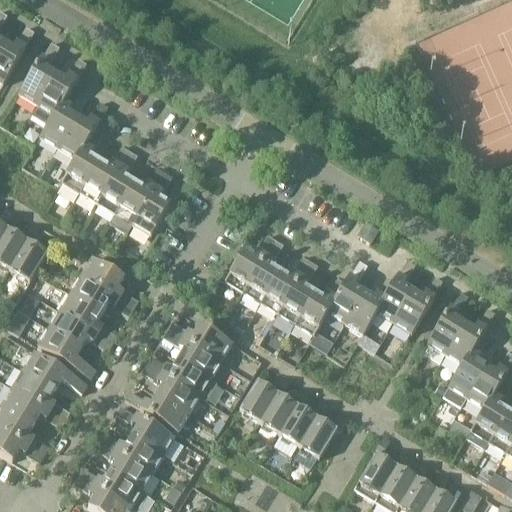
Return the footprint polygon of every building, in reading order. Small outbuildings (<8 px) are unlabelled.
[(0,51),(0,88),(2,90),(25,52),(24,51),(34,36),(26,31),(16,46),(15,47),(16,47),(13,52),(3,47),(0,51)] [(41,61),(18,99),(36,110),(55,79),(46,73),(49,68),(50,67),(59,52),(51,47),(42,62),(41,61)] [(36,110),(53,120),(54,121),(72,90),(73,91),(78,84),(77,83),(86,68),(78,63),(69,78),(68,78),(68,79),(65,84),(55,79),(36,110)] [(54,121),(53,120),(39,142),(57,154),(77,122),(67,116),(70,111),(71,110),(80,95),(73,91),(72,90),(54,121)] [(57,154),(75,164),(75,165),(95,134),(99,127),(98,127),(107,111),(99,107),(90,122),(89,123),(86,128),(77,122),(57,154)] [(75,165),(75,164),(61,186),(79,198),(99,166),(89,160),(92,155),(93,155),(93,154),(102,139),(95,134),(75,165)] [(99,166),(79,198),(97,208),(129,156),(121,151),(112,166),(111,167),(108,172),(99,166)] [(97,208),(114,219),(134,187),(124,181),(127,176),(128,177),(128,176),(128,175),(137,160),(129,156),(97,208)] [(134,187),(114,219),(132,230),(164,177),(156,172),(147,187),(146,187),(146,188),(143,193),(134,187)] [(164,177),(132,230),(150,241),(170,209),(169,208),(168,208),(159,203),(163,198),(162,198),(163,197),(172,182),(164,177)] [(0,244),(0,269),(9,274),(27,245),(23,242),(11,235),(20,219),(13,215),(4,231),(7,233),(0,244)] [(33,227),(23,242),(27,245),(9,274),(29,287),(47,257),(30,247),(40,231),(33,227)] [(366,227),(358,241),(358,242),(359,241),(369,247),(368,248),(369,248),(377,234),(366,227)] [(224,286),(243,297),(275,245),(267,240),(258,255),(257,255),(257,256),(254,261),(245,255),(244,254),(224,286)] [(243,297),(260,308),(279,276),(270,271),(273,265),(273,266),(274,265),(283,249),(275,245),(243,297)] [(260,308),(277,319),(310,266),(302,261),(292,276),(291,277),(292,277),(289,282),(279,276),(260,308)] [(124,282),(92,263),(80,281),(133,314),(138,306),(123,296),(122,295),(122,296),(117,293),(123,283),(124,282)] [(375,317),(376,318),(392,328),(412,296),(402,291),(405,286),(406,286),(406,285),(415,269),(407,264),(398,280),(397,279),(393,286),(394,287),(375,317)] [(349,280),(344,287),(326,318),(327,318),(344,329),(363,297),(354,292),(357,286),(357,287),(358,286),(367,270),(359,265),(350,280),(349,280)] [(294,329),(314,297),(304,292),(308,287),(308,286),(318,271),(310,266),(277,319),(294,329)] [(80,281),(70,299),(101,318),(107,308),(112,312),(113,312),(128,322),(133,314),(80,281)] [(421,302),(412,296),(392,328),(411,339),(434,302),(433,301),(442,286),(434,281),(425,296),(424,297),(421,302)] [(314,297),(294,329),(313,340),(327,318),(326,318),(344,287),(337,282),(327,297),(326,298),(323,303),(314,297)] [(362,340),(376,318),(375,317),(394,287),(393,286),(386,282),(376,297),(376,298),(373,303),(363,297),(344,329),(362,340)] [(445,360),(464,328),(455,323),(458,318),(458,317),(467,301),(459,296),(450,311),(449,311),(426,349),(445,360)] [(101,318),(70,299),(59,316),(112,348),(117,340),(101,331),(102,331),(101,330),(95,327),(101,318)] [(445,360),(461,370),(462,370),(481,340),(482,341),(486,334),(485,333),(494,318),(486,313),(477,328),(476,329),(473,334),(464,328),(445,360)] [(59,316),(48,333),(80,353),(86,343),(91,346),(91,347),(92,347),(107,356),(112,348),(59,316)] [(172,326),(167,334),(220,367),(231,348),(199,329),(199,330),(193,339),(188,336),(188,335),(187,336),(172,326)] [(74,362),(80,353),(48,333),(37,352),(75,375),(75,374),(90,383),(95,375),(80,366),(79,365),(74,362)] [(209,384),(220,367),(167,334),(162,342),(178,352),(177,352),(178,352),(179,352),(184,355),(178,365),(209,384)] [(362,340),(358,348),(362,350),(366,343),(362,340)] [(460,413),(466,403),(485,372),(476,366),(479,361),(480,360),(489,345),(482,341),(481,340),(462,370),(461,370),(447,393),(442,401),(441,402),(460,413)] [(502,384),(503,384),(507,377),(506,376),(511,367),(511,359),(507,356),(498,372),(498,371),(497,372),(498,372),(495,378),(485,372),(466,403),(483,414),(502,384)] [(81,398),(86,390),(71,381),(72,380),(34,357),(23,375),(54,395),(60,385),(65,388),(65,389),(66,389),(81,398)] [(216,388),(209,384),(178,365),(172,374),(167,371),(166,370),(151,361),(146,369),(199,401),(206,406),(216,388)] [(188,419),(199,401),(146,369),(141,377),(156,386),(156,387),(157,387),(162,390),(157,400),(188,419)] [(23,375),(12,393),(65,425),(70,417),(55,408),(54,407),(49,404),(54,395),(23,375)] [(239,415),(259,427),(277,398),(281,400),(290,384),(283,380),(273,395),(257,385),(239,415)] [(502,404),(511,389),(503,384),(502,384),(483,414),(470,436),(488,447),(507,416),(498,410),(501,405),(502,404)] [(434,396),(442,401),(447,393),(439,388),(434,396)] [(259,427),(279,439),(297,410),(300,412),(310,396),(303,392),(293,407),(281,400),(277,398),(259,427)] [(45,424),(60,433),(65,425),(12,393),(2,410),(33,429),(39,420),(44,423),(45,424)] [(177,437),(188,419),(157,400),(151,409),(146,406),(145,405),(130,396),(125,404),(140,413),(139,414),(177,437)] [(279,439),(298,451),(316,421),(320,424),(329,408),(322,404),(313,419),(300,412),(297,410),(279,439)] [(2,410),(0,412),(0,433),(44,460),(48,452),(33,443),(33,442),(32,442),(27,439),(33,429),(2,410)] [(137,432),(131,442),(162,461),(174,442),(136,419),(136,420),(121,411),(116,419),(131,429),(132,429),(137,432)] [(298,451),(318,464),(336,435),(338,436),(349,420),(342,416),(332,431),(320,424),(316,421),(298,451)] [(488,447),(505,458),(511,447),(511,418),(507,416),(488,447)] [(24,459),(39,468),(44,460),(0,433),(0,458),(12,466),(12,465),(12,464),(18,455),(23,458),(22,458),(23,459),(24,459)] [(152,478),(162,461),(131,442),(125,451),(120,448),(119,447),(104,438),(99,446),(152,478)] [(354,494),(374,507),(396,470),(393,468),(381,461),(390,445),(383,441),(373,457),(375,459),(354,494)] [(110,476),(141,495),(152,478),(99,446),(94,454),(109,463),(109,464),(110,464),(115,467),(110,476)] [(396,470),(374,507),(382,511),(397,511),(416,482),(412,480),(400,473),(409,457),(402,453),(393,468),(396,470)] [(424,511),(435,494),(432,492),(419,485),(429,469),(422,465),(412,480),(416,482),(397,511),(424,511)] [(430,476),(438,481),(441,477),(433,471),(430,476)] [(138,511),(147,498),(141,495),(110,476),(104,486),(99,483),(98,482),(83,473),(78,481),(127,511),(138,511)] [(424,511),(452,511),(456,507),(439,496),(448,481),(441,477),(438,481),(432,492),(435,494),(424,511)] [(87,511),(127,511),(78,481),(73,489),(88,498),(89,499),(94,502),(88,511),(87,511)] [(180,497),(185,489),(177,485),(172,493),(180,497)]
